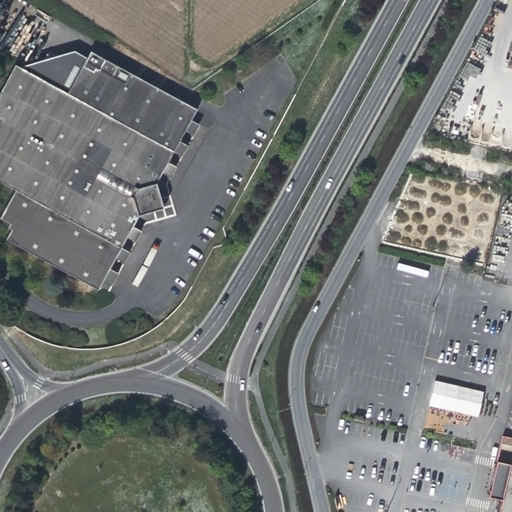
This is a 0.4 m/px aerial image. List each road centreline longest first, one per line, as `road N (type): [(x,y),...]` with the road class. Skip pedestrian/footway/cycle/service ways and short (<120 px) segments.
road 1 (residential): [(318,511),(291,373),(306,324),(485,0)]
road 2 (primary): [(233,428),(233,380),(250,330),(426,0)]
road 3 (primary): [(397,0),(217,323),(154,385)]
